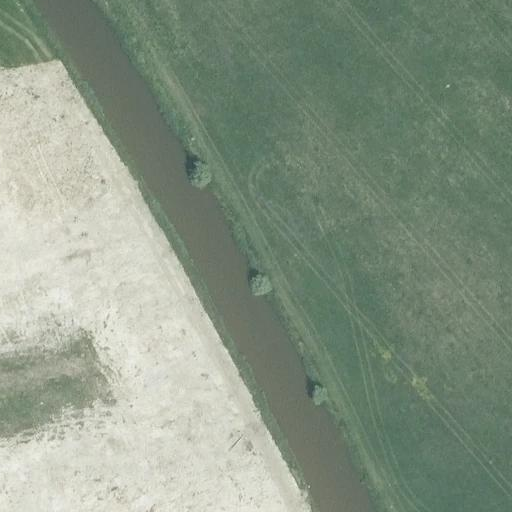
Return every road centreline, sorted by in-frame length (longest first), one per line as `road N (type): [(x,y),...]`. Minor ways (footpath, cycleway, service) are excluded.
road 1 (unknown): [(40,62),(286,511)]
road 2 (residential): [(196,337),(0,373)]
